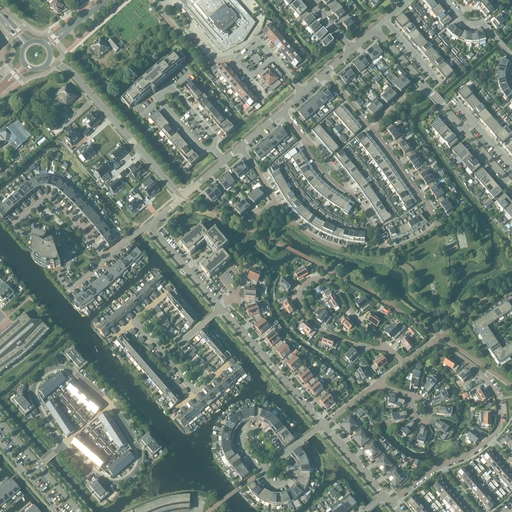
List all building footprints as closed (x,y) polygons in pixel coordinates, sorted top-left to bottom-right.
[(50,7),(50,8),(51,9),(52,9),(53,8),(58,14),(62,11),(60,9),(62,8),(62,7),(64,6),(58,0),(51,0),(53,2),(50,5),(51,6),(50,7)] [(180,0),(179,1),(184,6),(183,7),(193,19),(194,18),(204,29),(205,30),(204,31),(215,43),(223,52),(235,48),(244,45),(255,24),(246,14),(245,13),(236,3),(236,4),(234,2),(232,0),(180,0)] [(295,0),(289,6),(295,13),(303,6),(298,1),(298,2),(296,0),(295,0)] [(327,6),(329,8),(336,2),(334,0),(323,0),(322,2),(326,7),(327,6)] [(478,8),(482,13),(490,6),(486,1),(487,0),(482,0),(481,2),(483,4),(478,8)] [(330,11),(335,16),(342,9),(336,2),(329,8),(331,10),(330,11)] [(428,8),(431,12),(439,5),(436,2),(428,8)] [(431,12),(434,15),(442,9),(439,5),(431,12)] [(295,13),(301,20),(308,14),(306,12),(307,11),(303,6),(295,13)] [(490,6),(482,13),(486,17),(491,13),(493,15),(498,11),(496,9),(494,10),(490,6)] [(340,20),(342,23),(348,16),(342,9),(335,16),(339,21),(340,20)] [(434,15),(437,19),(445,13),(442,9),(434,15)] [(437,19),(440,23),(448,17),(445,13),(437,19)] [(301,20),(307,27),(315,20),(311,15),(310,16),(308,14),(301,20)] [(398,26),(406,19),(408,18),(404,14),(395,22),(398,26)] [(502,24),(504,22),(502,19),(504,18),(500,14),(495,18),(497,20),(492,24),(496,29),(498,30),(500,30),(504,27),(502,24)] [(348,16),(342,23),(343,25),(347,30),(357,22),(356,22),(355,24),(348,16)] [(448,17),(440,23),(443,27),(451,21),(448,17)] [(276,18),(273,21),(276,25),(275,26),(276,28),(281,23),(276,18)] [(398,26),(401,30),(409,23),(406,19),(398,26)] [(263,36),(264,38),(276,28),(275,26),(273,28),(271,25),(272,24),(272,23),(272,24),(271,23),(270,22),(269,22),(268,21),(267,21),(267,20),(265,28),(266,29),(263,31),(265,33),(263,36)] [(307,27),(314,34),(321,27),(317,23),(316,23),(314,21),(315,20),(307,27)] [(404,34),(412,26),(409,23),(401,30),(402,30),(404,33),(404,34)] [(446,31),(452,36),(458,29),(454,25),(446,31)] [(405,33),(408,37),(415,30),(412,26),(404,34),(405,33)] [(314,34),(320,41),(328,35),(323,30),(321,28),(321,27),(314,34)] [(269,37),(271,39),(278,33),(275,31),(277,29),(276,28),(264,38),(266,39),(269,37)] [(452,36),(458,40),(462,31),(458,29),(452,36)] [(411,40),(418,34),(415,30),(408,37),(411,40)] [(458,40),(465,43),(467,33),(462,31),(458,40)] [(477,33),(479,43),(480,46),(487,44),(486,41),(484,36),(486,35),(486,33),(484,32),(482,32),(477,33)] [(270,44),(272,46),(283,36),(282,34),(280,36),(278,33),(271,39),(272,41),(270,44)] [(411,40),(414,44),(422,37),(418,34),(411,40)] [(328,35),(320,41),(326,49),(324,50),(325,50),(334,42),(330,37),(329,38),(327,35),(328,35)] [(276,46),(278,48),(285,41),(282,39),(284,37),(283,36),(272,46),(273,47),(276,46)] [(414,44),(417,48),(425,41),(422,37),(414,44)] [(90,47),(99,58),(102,55),(103,56),(110,49),(101,38),(90,47)] [(108,43),(116,52),(121,48),(113,39),(108,43)] [(277,52),(279,54),(290,44),(289,43),(287,44),(285,41),(278,48),(279,49),(277,52)] [(417,48),(420,51),(428,45),(425,41),(417,48)] [(283,54),(285,56),(294,48),(290,44),(279,54),(280,55),(283,54)] [(420,51),(423,55),(431,48),(428,45),(420,51)] [(375,47),(371,50),(378,58),(383,54),(382,53),(385,51),(381,47),(378,49),(376,46),(375,47)] [(456,47),(451,51),(455,56),(459,53),(459,51),(456,47)] [(284,60),(282,62),(284,64),(286,62),(288,60),(297,52),(294,48),(285,56),(286,58),(284,60)] [(426,59),(434,52),(431,48),(423,55),(427,58),(426,59)] [(368,53),(367,54),(369,57),(367,59),(371,63),(374,66),(380,60),(378,58),(371,50),(368,53)] [(146,79),(122,100),(130,109),(151,91),(154,94),(156,93),(152,89),(153,89),(152,89),(153,88),(155,90),(157,87),(156,86),(162,80),(163,81),(185,61),(177,52),(153,73),(154,74),(148,80),(146,79)] [(286,62),(284,64),(285,65),(287,63),(290,62),(292,64),(299,58),(301,56),(297,52),(288,60),(286,62)] [(430,62),(437,55),(434,52),(426,59),(427,59),(430,62)] [(430,62),(433,66),(441,59),(437,55),(430,62)] [(436,69),(444,63),(446,61),(442,57),(441,59),(433,66),(436,69)] [(299,58),(292,64),(296,68),(298,70),(299,69),(300,71),(303,69),(301,67),(308,61),(307,61),(305,59),(302,61),(299,58)] [(361,59),(358,62),(364,69),(369,65),(369,66),(369,65),(371,63),(367,59),(365,60),(363,58),(361,59)] [(502,60),(499,67),(509,70),(511,65),(511,63),(510,61),(509,60),(505,58),(504,61),(502,60)] [(355,69),(353,70),(357,75),(359,73),(360,74),(360,73),(364,69),(358,62),(354,65),(355,65),(353,66),(355,69)] [(439,73),(447,66),(444,63),(436,69),(436,70),(439,73)] [(447,66),(439,73),(442,77),(450,70),(452,68),(454,66),(451,63),(449,65),(447,66)] [(218,76),(219,77),(230,67),(229,66),(226,67),(224,65),(222,67),(221,66),(211,68),(212,68),(212,69),(212,71),(213,72),(213,73),(214,74),(214,75),(217,72),(220,74),(218,76)] [(222,77),(224,80),(231,74),(230,72),(232,69),(230,67),(219,77),(220,78),(222,77)] [(266,67),(262,71),(270,79),(279,71),(275,67),(270,71),(267,67),(266,67)] [(499,67),(497,74),(508,75),(509,70),(499,67)] [(347,70),(344,73),(351,81),(355,77),(356,77),(355,77),(357,75),(353,70),(351,72),(349,70),(348,71),(347,70)] [(450,70),(442,77),(446,80),(450,77),(450,78),(453,75),(453,74),(450,70)] [(257,83),(261,87),(270,79),(262,71),(258,74),(258,75),(262,79),(257,83)] [(279,71),(270,79),(277,88),(282,84),(281,84),(278,80),(282,76),(279,71)] [(351,81),(344,73),(341,76),(341,77),(340,78),(340,79),(338,81),(344,87),(346,85),(346,86),(346,85),(351,81)] [(225,84),(226,85),(238,75),(236,74),(233,75),(231,74),(224,80),(227,82),(225,84)] [(229,85),(231,88),(238,82),(237,80),(239,77),(238,75),(226,85),(227,87),(229,85)] [(402,76),(397,80),(399,82),(406,90),(409,87),(409,86),(410,85),(408,83),(410,81),(406,76),(405,75),(403,77),(402,76)] [(270,79),(261,87),(264,91),(269,87),(273,91),(273,92),(277,88),(270,79)] [(395,86),(393,88),(397,93),(399,91),(401,93),(402,92),(403,93),(406,90),(397,80),(393,84),(394,86),(395,86)] [(498,81),(499,88),(509,85),(508,80),(498,81)] [(184,88),(188,93),(196,86),(192,82),(184,88)] [(231,88),(230,89),(232,92),(233,93),(242,86),(245,83),(243,82),(240,84),(238,82),(231,88)] [(242,86),(233,93),(234,95),(236,93),(239,96),(246,90),(244,88),(246,85),(247,84),(246,82),(245,83),(242,86)] [(74,100),(78,97),(67,85),(55,95),(66,109),(75,101),(74,100)] [(499,88),(502,94),(511,89),(509,85),(499,88)] [(188,93),(192,97),(200,90),(196,86),(188,93)] [(388,87),(384,91),(386,94),(392,102),(396,99),(395,98),(397,97),(394,95),(397,93),(391,87),(389,88),(388,87)] [(458,94),(461,98),(469,91),(465,88),(464,88),(464,87),(461,90),(462,91),(458,94)] [(239,96),(237,97),(239,100),(240,101),(249,94),(252,92),(254,90),(252,88),(250,90),(247,92),(246,90),(239,96)] [(321,94),(328,101),(329,103),(334,99),(333,98),(335,96),(334,95),(333,94),(329,89),(327,91),(326,90),(325,91),(324,91),(321,94)] [(511,89),(502,94),(507,100),(511,95),(511,90),(511,89)] [(192,97),(196,102),(204,95),(200,90),(192,97)] [(252,92),(240,101),(242,103),(243,101),(246,104),(253,98),(251,96),(253,93),(255,91),(254,90),(252,92)] [(461,98),(464,102),(472,95),(469,91),(461,98)] [(318,97),(317,98),(323,105),(328,101),(321,94),(317,97),(318,97)] [(381,98),(379,100),(383,105),(385,103),(387,105),(389,104),(389,105),(392,102),(386,94),(381,98)] [(472,95),(464,102),(467,105),(467,106),(475,99),(476,97),(473,94),(472,95)] [(196,102),(200,106),(207,99),(204,95),(196,102)] [(370,103),(372,106),(379,113),(382,110),(383,109),(381,106),(383,105),(379,100),(377,97),(370,103)] [(253,98),(246,104),(249,108),(246,110),(248,113),(258,105),(256,102),(253,98)] [(315,98),(312,101),(319,109),(323,105),(317,98),(316,99),(315,98)] [(200,106),(203,110),(211,103),(207,99),(200,106)] [(467,105),(471,109),(478,102),(475,99),(467,106),(467,105)] [(309,105),(308,106),(314,113),(319,109),(312,101),(308,104),(309,105)] [(473,112),(474,113),(481,106),(478,102),(471,109),(473,112)] [(203,110),(207,115),(215,108),(211,103),(203,110)] [(306,106),(303,109),(310,117),(314,113),(308,106),(307,107),(306,106)] [(368,110),(365,112),(371,118),(373,116),(374,117),(375,116),(379,113),(372,106),(367,110),(367,109),(368,110)] [(474,113),(477,116),(484,109),(481,106),(474,113)] [(340,107),(333,113),(354,136),(360,131),(340,107)] [(207,115),(211,119),(219,112),(215,108),(207,115)] [(310,117),(303,109),(299,112),(300,113),(299,114),(301,116),(299,118),(303,123),(305,121),(310,117)] [(477,116),(480,120),(488,113),(484,109),(477,116)] [(219,112),(211,119),(215,123),(223,116),(224,115),(220,111),(219,112)] [(149,119),(153,123),(161,117),(157,112),(149,119)] [(86,118),(90,123),(87,125),(91,130),(100,122),(100,121),(97,118),(97,117),(97,118),(96,116),(95,116),(93,113),(92,113),(86,118)] [(480,120),(483,123),(491,117),(488,113),(480,120)] [(56,126),(64,120),(60,115),(53,122),(56,126)] [(215,123),(218,127),(226,121),(223,116),(215,123)] [(153,123),(157,128),(165,121),(161,117),(153,123)] [(486,127),(494,120),(491,117),(483,123),(486,127)] [(430,126),(435,132),(443,125),(438,119),(430,126)] [(486,127),(489,131),(497,124),(494,120),(486,127),(486,128),(486,127)] [(0,139),(4,144),(7,142),(8,142),(15,151),(27,140),(26,140),(31,136),(18,121),(13,125),(13,124),(8,128),(6,126),(0,131),(0,139)] [(157,128),(161,132),(169,125),(165,121),(157,128)] [(218,127),(222,132),(230,125),(226,121),(218,127)] [(492,135),(500,128),(497,124),(489,131),(492,134),(492,135)] [(161,132),(165,136),(173,129),(169,125),(161,132)] [(230,125),(222,132),(226,136),(234,129),(230,125)] [(388,132),(391,136),(399,131),(395,127),(393,128),(391,125),(386,129),(387,129),(388,131),(388,132)] [(435,132),(440,138),(448,130),(443,125),(435,132)] [(312,132),(316,135),(322,130),(319,126),(312,132)] [(493,134),(496,138),(503,131),(500,128),(492,135),(493,134)] [(83,134),(86,137),(91,133),(88,129),(83,134)] [(165,136),(168,141),(176,134),(173,129),(165,136)] [(276,133),(283,141),(284,142),(289,138),(287,136),(289,134),(285,130),(283,131),(281,129),(280,130),(279,130),(276,133)] [(397,143),(402,140),(404,138),(403,137),(405,135),(401,129),(399,131),(391,136),(394,141),(395,141),(397,143)] [(502,146),(502,145),(510,139),(511,136),(506,129),(503,131),(496,138),(495,138),(502,146)] [(68,142),(72,147),(80,139),(78,137),(79,136),(76,132),(74,130),(65,138),(69,142),(68,142)] [(316,135),(319,139),(326,134),(322,130),(316,135)] [(440,138),(445,143),(453,136),(448,130),(440,138)] [(273,136),(272,137),(278,144),(283,141),(276,133),(273,136)] [(168,141),(172,145),(180,138),(176,134),(168,141)] [(319,139),(322,143),(329,137),(326,134),(319,139)] [(355,140),(358,144),(366,138),(363,134),(355,140)] [(453,136),(445,143),(450,149),(458,142),(453,136)] [(270,138),(267,140),(274,148),(278,144),(272,137),(271,138),(270,138)] [(322,143),(326,147),(332,141),(329,137),(322,143)] [(172,145),(176,149),(184,142),(180,138),(172,145)] [(360,144),(363,147),(370,142),(366,138),(358,144),(359,145),(360,144)] [(502,145),(505,149),(511,143),(511,141),(510,139),(502,145)] [(264,144),(263,145),(269,152),(274,148),(267,140),(264,143),(264,144)] [(398,146),(401,151),(409,145),(406,141),(403,142),(402,140),(397,143),(399,146),(398,146)] [(326,147),(329,151),(336,145),(332,141),(326,147)] [(176,149),(180,154),(188,147),(184,142),(176,149)] [(363,147),(366,151),(373,146),(370,142),(363,147)] [(409,145),(401,151),(405,155),(407,157),(413,153),(412,150),(415,148),(412,143),(409,145)] [(452,151),(457,157),(466,150),(460,144),(452,151)] [(261,145),(258,148),(265,156),(269,152),(263,145),(262,146),(261,145)] [(336,145),(329,151),(333,155),(339,149),(336,145)] [(128,153),(122,146),(112,155),(117,162),(128,153)] [(366,151),(369,155),(376,150),(373,146),(366,151)] [(80,155),(85,162),(95,153),(89,147),(86,150),(84,147),(78,152),(81,154),(80,155)] [(180,154),(183,158),(191,151),(188,147),(180,154)] [(265,156),(258,148),(255,151),(255,152),(254,153),(256,155),(254,157),(258,162),(260,160),(260,161),(260,160),(265,156)] [(288,155),(291,159),(300,154),(297,149),(288,155)] [(369,155),(372,160),(379,154),(376,150),(369,155)] [(457,157),(462,163),(470,156),(466,150),(457,157)] [(183,158),(187,162),(195,155),(191,151),(183,158)] [(335,157),(338,162),(346,155),(343,151),(335,157)] [(412,154),(407,157),(409,160),(408,160),(411,165),(419,160),(421,158),(419,156),(418,153),(416,155),(414,152),(414,153),(413,153),(412,154)] [(292,159),(295,163),(302,158),(300,154),(291,159),(291,160),(292,159)] [(372,160),(375,164),(382,158),(379,154),(372,160)] [(195,155),(187,162),(191,167),(199,160),(195,155)] [(338,162),(341,165),(348,160),(345,156),(346,155),(338,162)] [(462,163),(467,169),(475,161),(470,156),(462,163)] [(295,163),(297,167),(305,163),(302,158),(295,163)] [(375,164),(378,168),(386,162),(382,158),(375,164)] [(419,160),(411,165),(415,169),(417,172),(427,165),(425,163),(425,162),(424,162),(421,158),(419,160)] [(341,165),(345,169),(351,164),(348,160),(341,165)] [(110,164),(116,171),(122,166),(120,163),(117,165),(113,161),(110,164)] [(475,161),(467,169),(472,174),(477,170),(481,167),(475,161)] [(378,168),(382,172),(389,167),(386,162),(378,168)] [(240,164),(237,167),(244,175),(248,171),(248,170),(250,169),(246,164),(244,166),(242,163),(240,164)] [(297,167),(300,172),(307,167),(305,163),(297,167)] [(107,174),(110,171),(104,164),(95,172),(101,179),(104,182),(110,177),(107,174)] [(345,169),(348,173),(355,168),(351,164),(345,169)] [(132,173),(131,174),(136,179),(144,172),(139,166),(137,169),(133,165),(128,169),(132,173)] [(269,171),(271,176),(280,171),(277,166),(269,171)] [(234,174),(232,176),(236,180),(239,179),(244,175),(237,167),(233,170),(234,170),(232,171),(234,174)] [(300,172),(303,176),(310,171),(307,167),(300,172)] [(382,172),(384,176),(392,171),(389,167),(382,172)] [(420,177),(423,182),(433,175),(428,167),(418,174),(419,174),(420,177)] [(348,173),(351,178),(358,172),(355,168),(348,173)] [(479,172),(474,177),(476,179),(474,181),(477,184),(479,183),(488,175),(482,169),(479,172)] [(271,176),(274,180),(281,176),(279,172),(280,171),(271,176)] [(303,176),(306,181),(313,176),(310,171),(303,176)] [(384,176),(387,180),(395,175),(392,171),(384,176)] [(351,178),(354,182),(361,176),(358,172),(351,178)] [(38,189),(42,187),(41,178),(40,175),(36,176),(37,179),(34,180),(38,189)] [(54,175),(51,188),(55,189),(62,178),(54,175)] [(227,176),(223,179),(230,187),(235,183),(234,182),(236,180),(232,176),(230,178),(228,175),(227,176)] [(387,180),(390,185),(397,180),(395,175),(387,180)] [(427,186),(429,188),(436,183),(435,182),(437,180),(433,175),(423,182),(426,186),(427,186)] [(479,183),(484,188),(493,181),(488,175),(479,183)] [(274,180),(276,185),(284,180),(281,176),(274,180)] [(306,181),(310,185),(316,180),(313,176),(306,181)] [(354,182),(357,186),(364,180),(361,176),(354,182)] [(62,178),(55,189),(59,192),(68,182),(62,178)] [(161,190),(150,178),(143,185),(145,188),(147,186),(149,189),(145,192),(151,199),(161,190)] [(123,185),(117,179),(112,184),(110,181),(105,185),(108,189),(110,188),(114,193),(123,185)] [(221,186),(219,188),(223,192),(225,190),(225,191),(226,191),(225,191),(230,187),(223,179),(220,182),(219,183),(221,186)] [(34,191),(38,189),(34,180),(28,183),(34,191)] [(276,185),(279,189),(286,185),(284,180),(276,185)] [(310,185),(314,189),(320,183),(316,180),(310,185)] [(357,186),(360,190),(368,185),(364,180),(357,186)] [(390,185),(393,189),(400,184),(397,180),(390,185)] [(34,191),(28,183),(26,181),(22,184),(30,194),(34,191)] [(484,188),(489,194),(497,187),(493,181),(484,188)] [(63,195),(72,186),(68,182),(59,192),(63,195)] [(314,189),(318,193),(324,187),(320,183),(314,189)] [(433,196),(441,190),(443,189),(439,183),(436,184),(436,183),(429,188),(430,191),(433,196)] [(26,198),(30,194),(22,184),(18,188),(20,190),(26,198)] [(393,189),(396,193),(403,188),(400,184),(393,189)] [(279,189),(281,194),(289,189),(286,185),(279,189)] [(360,190),(363,194),(371,189),(368,185),(360,190)] [(63,195),(67,199),(74,192),(76,190),(72,186),(70,188),(63,195)] [(257,189),(253,193),(260,201),(263,198),(264,197),(262,194),(264,192),(265,192),(262,186),(260,188),(258,189),(257,189)] [(213,188),(210,191),(216,198),(221,195),(221,194),(223,192),(219,188),(217,189),(215,187),(213,188)] [(318,193),(322,197),(328,190),(324,187),(318,193)] [(497,187),(489,194),(494,200),(503,193),(497,187)] [(396,193),(399,197),(406,192),(403,188),(396,193)] [(281,194),(284,198),(292,193),(289,189),(281,194)] [(363,194),(366,198),(374,193),(371,189),(363,194)] [(22,201),(26,198),(20,190),(16,194),(22,201)] [(74,192),(67,199),(69,201),(68,201),(69,202),(70,203),(71,203),(80,193),(76,190),(74,192)] [(132,214),(136,211),(135,210),(141,205),(139,203),(142,200),(133,190),(129,193),(135,199),(126,207),(132,214)] [(322,197),(326,200),(331,193),(328,190),(322,197)] [(437,200),(439,202),(444,199),(442,197),(444,195),(441,190),(433,196),(436,200),(437,200)] [(216,198),(210,191),(206,194),(205,195),(207,198),(205,200),(209,204),(211,202),(213,204),(218,200),(216,198)] [(399,197),(402,201),(409,197),(406,192),(399,197)] [(74,206),(82,199),(84,197),(80,193),(71,203),(70,203),(71,204),(70,205),(72,206),(73,205),(74,206)] [(248,198),(246,200),(250,204),(252,202),(254,205),(256,204),(260,201),(253,193),(248,197),(248,198)] [(284,198),(288,203),(295,198),(292,193),(284,198)] [(326,200),(331,204),(336,196),(331,193),(326,200)] [(366,198),(369,202),(376,197),(374,193),(366,198)] [(16,194),(12,197),(18,205),(20,203),(21,203),(22,203),(23,202),(22,201),(16,194)] [(498,206),(501,209),(510,201),(505,195),(496,202),(499,205),(498,206)] [(331,204),(335,206),(340,199),(336,196),(331,204)] [(14,208),(18,205),(12,197),(8,201),(14,208)] [(82,199),(74,206),(78,210),(85,203),(87,201),(84,197),(82,199)] [(369,202),(372,207),(380,202),(376,197),(369,202)] [(403,206),(403,207),(412,201),(409,197),(402,201),(404,205),(403,206)] [(444,199),(439,202),(440,205),(443,210),(453,203),(448,197),(444,200),(444,199)] [(288,203),(291,207),(298,202),(295,198),(288,203)] [(335,206),(340,209),(344,202),(340,199),(335,206)] [(244,201),(239,205),(246,213),(249,210),(250,208),(248,206),(250,204),(246,200),(244,201),(243,201),(244,201)] [(298,202),(291,207),(295,212),(301,206),(303,204),(300,200),(298,202)] [(10,212),(14,208),(8,201),(4,204),(10,212)] [(78,210),(82,214),(89,207),(91,205),(87,201),(85,203),(78,210)] [(412,201),(403,207),(406,211),(415,205),(412,201)] [(504,211),(506,213),(511,208),(511,203),(510,201),(501,209),(503,211),(504,211)] [(343,213),(349,204),(344,202),(340,209),(344,212),(343,213)] [(372,207),(375,211),(382,206),(380,202),(372,207)] [(453,203),(443,210),(446,215),(447,214),(449,217),(448,217),(449,217),(454,213),(452,211),(454,209),(456,208),(453,203)] [(0,208),(7,215),(10,212),(4,204),(0,207),(0,208)] [(349,204),(343,213),(348,216),(353,207),(349,204)] [(235,210),(233,211),(237,216),(239,214),(241,217),(242,216),(243,216),(246,213),(239,205),(234,209),(235,210)] [(295,212),(299,216),(305,209),(301,206),(295,212)] [(375,211),(378,215),(385,210),(382,206),(375,211)] [(82,214),(85,218),(93,211),(89,207),(82,214)] [(299,216),(303,219),(309,213),(306,210),(305,209),(299,216)] [(378,215),(380,220),(389,214),(388,215),(385,210),(378,215)] [(85,218),(89,222),(96,215),(93,211),(85,218)] [(303,219),(307,223),(313,216),(309,213),(303,219)] [(389,214),(380,220),(383,224),(392,219),(389,214)] [(89,222),(92,226),(100,219),(96,215),(89,222)] [(420,215),(416,218),(422,226),(426,223),(420,215)] [(307,223),(312,226),(317,219),(313,216),(307,223)] [(92,226),(96,230),(106,221),(103,218),(102,217),(100,219),(92,226)] [(416,219),(412,222),(417,229),(422,226),(416,218),(416,219)] [(312,226),(316,229),(321,222),(317,219),(312,226)] [(96,230),(99,234),(107,228),(109,226),(106,221),(103,223),(96,230)] [(316,229),(321,232),(325,224),(321,222),(316,229)] [(325,224),(321,232),(326,234),(330,226),(331,225),(331,224),(326,222),(325,224)] [(412,222),(408,224),(412,232),(417,229),(412,222)] [(408,224),(403,226),(407,234),(412,232),(408,224)] [(330,226),(326,234),(332,237),(335,228),(335,227),(331,225),(330,226)] [(403,226),(399,228),(402,236),(407,234),(403,226)] [(201,269),(210,278),(230,261),(222,251),(228,246),(220,236),(215,231),(209,236),(201,227),(197,229),(181,244),(180,244),(188,254),(203,241),(208,246),(207,247),(211,252),(212,251),(216,256),(201,269)] [(99,234),(102,238),(110,232),(107,228),(99,234)] [(394,228),(393,229),(397,238),(402,236),(399,228),(394,230),(394,228)] [(397,238),(393,229),(388,230),(391,240),(397,238)] [(102,238),(105,242),(113,236),(110,232),(102,238)] [(113,236),(105,242),(109,247),(109,246),(117,241),(113,236)] [(32,255),(40,265),(53,265),(55,270),(61,268),(53,244),(48,246),(48,248),(48,249),(33,241),(33,242),(32,255)] [(134,248),(130,252),(138,259),(141,254),(134,248)] [(130,252),(127,256),(134,262),(136,264),(139,260),(138,259),(130,252)] [(127,256),(123,259),(130,266),(134,262),(127,256)] [(123,259),(119,263),(126,270),(130,266),(123,259)] [(116,267),(122,274),(124,276),(128,272),(126,270),(119,263),(116,267)] [(295,274),(298,280),(305,277),(304,276),(310,273),(311,274),(315,271),(311,265),(304,269),(303,268),(300,270),(301,271),(295,274)] [(116,267),(112,270),(118,278),(122,274),(116,267)] [(250,271),(249,274),(262,280),(265,272),(257,268),(256,271),(252,269),(251,272),(250,271)] [(112,270),(108,274),(116,283),(120,279),(118,278),(112,270)] [(104,277),(110,285),(112,286),(116,283),(108,274),(104,277)] [(252,281),(251,285),(256,286),(257,283),(258,282),(260,283),(262,280),(249,274),(248,276),(249,277),(248,279),(252,281)] [(159,275),(154,278),(162,287),(167,284),(159,275)] [(104,277),(100,281),(106,288),(110,285),(104,277)] [(287,277),(280,284),(282,286),(281,287),(284,290),(285,288),(288,291),(291,288),(290,287),(293,283),(294,283),(287,277)] [(154,278),(150,282),(156,289),(160,286),(162,288),(162,287),(154,278)] [(100,281),(96,284),(102,292),(106,288),(100,281)] [(150,282),(146,286),(152,293),(151,293),(154,296),(155,294),(153,292),(156,289),(150,282)] [(96,284),(92,287),(98,295),(102,292),(96,284)] [(244,291),(244,293),(258,294),(258,290),(256,290),(256,289),(256,286),(251,285),(250,289),(245,288),(245,291),(244,291)] [(146,286),(142,289),(148,296),(151,293),(152,293),(146,286)] [(92,287),(87,290),(93,298),(98,295),(92,287)] [(8,289),(0,296),(0,298),(0,299),(0,298),(0,300),(1,302),(5,299),(6,300),(7,300),(9,302),(17,295),(16,294),(13,296),(8,289)] [(142,289),(138,293),(144,300),(143,300),(145,303),(147,301),(145,299),(148,296),(142,289)] [(329,289),(323,293),(330,303),(328,304),(331,308),(332,307),(334,309),(336,312),(339,309),(337,306),(339,305),(335,299),(331,294),(332,293),(329,289)] [(87,290),(83,293),(89,302),(91,304),(95,300),(93,298),(87,290)] [(166,298),(170,302),(177,296),(173,291),(166,298)] [(83,293),(79,297),(86,307),(91,304),(89,302),(83,293)] [(138,293),(134,296),(140,303),(143,300),(144,300),(138,293)] [(249,299),(250,303),(255,302),(255,299),(255,298),(258,298),(258,294),(244,293),(244,296),(245,296),(245,299),(249,299)] [(134,296),(130,300),(136,307),(135,308),(137,310),(139,308),(137,306),(140,303),(134,296)] [(170,302),(174,306),(181,300),(177,296),(170,302)] [(79,297),(74,300),(75,300),(77,304),(76,305),(75,306),(77,308),(78,309),(80,308),(81,310),(86,307),(85,305),(79,297)] [(288,299),(288,298),(278,304),(280,308),(284,306),(286,309),(284,310),(286,313),(288,312),(289,315),(295,311),(291,305),(287,299),(288,299)] [(375,304),(368,299),(366,301),(364,298),(362,300),(360,298),(357,301),(359,302),(356,305),(358,308),(359,307),(363,311),(363,312),(370,306),(371,307),(375,304)] [(130,300),(126,303),(132,310),(135,308),(136,307),(130,300)] [(174,306),(177,310),(184,304),(181,300),(174,306)] [(246,311),(247,314),(260,309),(258,304),(256,305),(255,302),(250,303),(250,307),(246,308),(247,311),(246,311)] [(511,309),(507,302),(502,305),(508,314),(511,310),(511,309)] [(126,303),(122,307),(128,314),(127,315),(129,317),(131,316),(129,313),(132,310),(126,303)] [(177,310),(181,314),(188,308),(184,304),(177,310)] [(502,305),(497,308),(503,317),(508,314),(502,305)] [(122,307),(118,310),(124,317),(127,315),(128,314),(122,307)] [(181,314),(184,318),(191,312),(188,308),(181,314)] [(382,310),(381,311),(385,314),(389,317),(391,313),(384,308),(382,310)] [(497,308),(493,311),(498,320),(503,317),(497,308)] [(254,317),(256,320),(261,317),(260,316),(262,315),(260,309),(247,314),(248,316),(249,316),(250,318),(254,317)] [(118,310),(114,314),(120,321),(119,322),(121,324),(123,323),(121,320),(124,317),(118,310)] [(317,320),(321,323),(322,322),(326,325),(332,318),(323,312),(323,311),(322,311),(321,311),(320,311),(319,311),(318,311),(318,312),(316,315),(318,316),(316,319),(317,320)] [(493,311),(488,315),(494,323),(498,320),(493,311)] [(186,324),(195,316),(191,312),(184,318),(188,322),(186,324)] [(369,313),(365,319),(365,318),(371,322),(371,323),(370,325),(373,327),(374,325),(377,327),(381,321),(378,320),(379,318),(376,316),(375,318),(369,313)] [(114,314),(110,318),(116,325),(119,322),(120,321),(114,314)] [(0,351),(32,324),(24,315),(6,330),(8,333),(6,335),(3,333),(0,335),(0,351)] [(343,316),(344,316),(344,315),(339,320),(344,326),(343,327),(346,330),(347,329),(349,331),(354,326),(349,321),(348,321),(343,316)] [(488,315),(483,318),(489,326),(494,323),(488,315)] [(195,316),(186,324),(190,328),(199,320),(195,316)] [(255,329),(257,331),(266,324),(262,320),(261,317),(256,320),(258,324),(255,327),(256,329),(255,329)] [(110,318),(106,321),(112,328),(111,329),(113,331),(115,330),(113,327),(116,325),(110,318)] [(483,318),(473,325),(487,327),(489,326),(483,318)] [(106,321),(101,325),(109,334),(110,334),(108,331),(111,329),(112,328),(106,321)] [(0,373),(25,355),(48,331),(40,322),(39,323),(40,323),(17,346),(0,358),(0,373)] [(266,324),(257,331),(259,333),(260,333),(261,335),(265,332),(267,334),(271,330),(273,328),(268,322),(266,324)] [(303,322),(300,325),(302,327),(301,328),(303,330),(302,331),(304,334),(306,333),(312,338),(316,333),(316,332),(315,333),(310,328),(311,328),(305,323),(303,322)] [(388,327),(384,331),(386,334),(389,337),(390,336),(394,340),(406,328),(402,323),(396,329),(394,327),(390,330),(388,327)] [(109,334),(101,325),(97,328),(105,337),(109,334)] [(473,325),(480,335),(488,329),(487,327),(473,325)] [(197,336),(200,340),(209,333),(206,328),(197,336)] [(268,344),(277,336),(279,334),(275,329),(273,328),(271,330),(267,334),(269,336),(265,339),(267,341),(266,342),(268,344)] [(480,335),(483,339),(491,334),(488,329),(480,335)] [(203,339),(206,343),(213,337),(209,333),(200,340),(201,341),(203,339)] [(483,339),(486,344),(495,339),(491,334),(483,339)] [(116,341),(120,346),(127,340),(123,335),(116,341)] [(275,344),(277,347),(282,343),(280,340),(277,336),(268,344),(270,346),(271,345),(272,347),(275,344)] [(405,336),(399,340),(399,341),(400,340),(404,346),(408,352),(413,348),(409,342),(411,341),(409,338),(407,339),(406,338),(405,336)] [(206,343),(209,347),(216,341),(213,337),(206,343)] [(331,340),(324,338),(322,344),(325,345),(324,347),(327,348),(328,347),(336,349),(338,343),(337,344),(331,341),(331,340)] [(486,344),(489,349),(498,344),(495,339),(486,344)] [(120,346),(124,350),(131,344),(127,340),(120,346)] [(209,347),(213,351),(220,345),(216,341),(209,347)] [(277,354),(279,356),(290,347),(284,341),(282,343),(277,347),(279,349),(276,352),(278,353),(277,354)] [(124,350),(127,354),(135,347),(134,348),(131,344),(124,350)] [(489,349),(492,354),(501,348),(498,344),(489,349)] [(213,351),(217,355),(224,349),(220,345),(213,351)] [(88,365),(82,357),(80,358),(78,356),(79,355),(73,347),(63,355),(70,363),(71,362),(74,364),(72,365),(79,373),(88,365)] [(127,354),(131,358),(139,351),(135,347),(127,354)] [(286,357),(288,359),(293,355),(292,354),(291,353),(293,351),(290,347),(279,356),(281,358),(282,358),(283,359),(286,357)] [(492,354),(499,364),(502,350),(501,348),(492,354)] [(217,355),(220,359),(227,353),(224,349),(217,355)] [(502,350),(499,364),(509,357),(504,349),(502,350)] [(345,358),(353,365),(359,358),(355,354),(356,353),(353,350),(350,353),(349,352),(346,354),(347,356),(345,358)] [(131,358),(134,362),(142,355),(139,351),(131,358)] [(227,353),(220,359),(224,363),(231,357),(232,356),(228,352),(227,353)] [(134,362),(138,366),(147,358),(146,358),(146,359),(142,355),(134,362)] [(288,366),(290,369),(300,360),(298,357),(296,358),(295,357),(293,355),(288,359),(290,361),(287,364),(289,366),(288,366)] [(138,366),(141,370),(150,363),(147,358),(138,366)] [(377,362),(376,360),(373,363),(374,364),(371,367),(375,372),(376,372),(375,371),(381,367),(381,368),(387,363),(383,358),(377,362)] [(445,367),(448,369),(449,368),(456,372),(460,366),(459,366),(459,367),(453,363),(453,362),(447,358),(444,364),(446,365),(445,367)] [(297,369),(299,372),(304,368),(302,365),(301,364),(303,363),(300,360),(290,369),(292,371),(292,370),(294,372),(297,369)] [(141,370),(145,374),(154,367),(150,363),(141,370)] [(233,369),(241,378),(246,374),(238,365),(233,369)] [(145,374),(149,378),(157,371),(154,367),(145,374)] [(366,367),(357,372),(360,378),(359,379),(357,379),(359,383),(361,382),(362,381),(366,379),(365,378),(370,375),(371,375),(366,367)] [(299,379),(301,381),(311,372),(308,369),(307,371),(306,370),(304,368),(299,372),(301,374),(298,376),(299,378),(299,379)] [(231,374),(237,381),(241,378),(233,369),(235,371),(231,374)] [(457,375),(464,383),(469,379),(470,380),(473,378),(471,376),(469,373),(468,374),(464,370),(464,369),(457,375)] [(149,378),(152,382),(161,375),(157,371),(149,378)] [(308,382),(310,384),(314,380),(312,378),(313,378),(312,377),(314,375),(311,372),(301,381),(302,383),(303,383),(305,384),(308,382)] [(59,373),(55,376),(62,384),(69,378),(65,374),(62,376),(59,373)] [(413,373),(411,385),(414,385),(414,389),(418,389),(419,382),(420,383),(421,375),(413,373)] [(227,378),(233,385),(237,381),(231,374),(228,377),(227,378)] [(152,382),(156,386),(164,380),(160,376),(161,375),(152,382)] [(223,381),(229,388),(233,385),(227,378),(228,377),(226,375),(224,376),(226,379),(223,381)] [(55,376),(51,380),(58,388),(62,384),(55,376)] [(310,391),(311,393),(322,384),(316,378),(314,380),(310,384),(312,386),(309,389),(310,391)] [(431,379),(424,388),(426,390),(424,393),(427,395),(431,390),(432,390),(432,391),(434,389),(436,390),(442,384),(441,383),(439,382),(437,384),(431,379)] [(51,380),(47,384),(53,391),(58,388),(51,380)] [(156,386),(159,391),(167,384),(164,380),(156,386)] [(219,385),(225,392),(229,388),(223,381),(220,384),(219,385)] [(66,389),(71,393),(77,385),(73,382),(70,385),(66,389)] [(215,389),(221,396),(225,392),(219,385),(220,384),(218,382),(216,383),(218,386),(215,389)] [(47,384),(43,387),(49,395),(53,391),(47,384)] [(159,391),(163,395),(171,388),(167,384),(159,391)] [(319,394),(321,396),(325,392),(324,391),(323,390),(323,389),(324,387),(322,384),(311,393),(313,396),(314,395),(316,397),(319,394)] [(71,393),(75,396),(81,389),(77,385),(71,393)] [(477,398),(479,401),(481,400),(482,402),(488,399),(484,392),(484,393),(480,387),(481,386),(469,393),(471,397),(475,395),(477,398)] [(49,395),(43,387),(38,391),(42,395),(39,397),(42,401),(45,398),(49,395)] [(163,395),(166,399),(173,393),(170,389),(171,388),(163,395)] [(75,396),(79,400),(85,393),(81,389),(75,396)] [(207,396),(213,403),(217,399),(211,392),(212,391),(209,389),(208,391),(210,393),(207,396)] [(211,392),(217,399),(221,396),(215,389),(212,391),(211,392)] [(320,404),(322,406),(332,397),(327,391),(325,392),(321,396),(323,399),(320,401),(321,403),(320,404)] [(436,399),(433,400),(434,404),(440,401),(441,402),(441,403),(448,399),(445,392),(434,396),(436,399)] [(34,409),(28,402),(27,403),(25,401),(27,400),(21,393),(11,401),(17,408),(19,407),(21,409),(19,410),(25,417),(34,409)] [(79,400),(83,404),(90,396),(85,393),(79,400)] [(166,399),(170,403),(177,397),(173,393),(166,399)] [(83,404),(87,407),(94,400),(90,396),(83,404)] [(198,403),(205,410),(209,406),(202,399),(203,399),(201,396),(199,398),(202,400),(198,403)] [(202,399),(209,406),(213,403),(207,396),(203,399),(202,399)] [(393,397),(391,396),(389,404),(400,407),(401,405),(404,405),(405,402),(398,400),(399,399),(393,397)] [(177,397),(170,403),(174,407),(181,401),(177,397)] [(333,397),(332,397),(322,406),(324,408),(325,407),(326,409),(330,407),(332,409),(336,405),(334,403),(334,402),(333,401),(335,400),(333,397)] [(45,406),(48,410),(57,405),(54,400),(49,403),(46,406),(45,406)] [(87,407),(91,411),(98,403),(94,400),(87,407)] [(98,403),(91,411),(94,414),(95,414),(95,415),(101,408),(103,407),(102,406),(101,406),(98,403)] [(190,410),(196,417),(200,413),(194,406),(195,406),(193,403),(191,405),(193,407),(190,410)] [(194,406),(200,413),(205,410),(198,403),(195,406),(194,406)] [(48,410),(51,415),(60,409),(57,405),(48,410)] [(452,410),(440,408),(440,411),(437,411),(436,415),(443,416),(443,417),(451,418),(452,410)] [(51,415),(54,419),(63,414),(60,409),(51,415)] [(181,415),(180,415),(188,424),(192,421),(186,414),(187,413),(185,410),(183,412),(185,414),(182,417),(181,415)] [(186,414),(192,421),(196,417),(190,410),(187,413),(186,414)] [(243,411),(241,412),(245,423),(250,421),(248,410),(243,411)] [(267,412),(262,411),(259,421),(264,423),(269,413),(267,412),(267,411),(267,412)] [(106,413),(98,418),(101,423),(110,417),(108,414),(108,413),(107,412),(106,413)] [(238,413),(234,416),(241,425),(245,423),(241,412),(238,413)] [(399,413),(391,415),(393,423),(405,420),(404,417),(407,416),(406,412),(400,414),(399,413)] [(484,423),(484,426),(491,426),(491,419),(490,419),(490,412),(491,412),(481,412),(480,423),(484,423)] [(271,414),(269,413),(264,423),(268,426),(275,417),(272,414),(271,414)] [(54,419),(57,424),(66,418),(63,414),(54,419)] [(188,424),(180,415),(176,419),(184,428),(188,424)] [(346,422),(342,425),(346,430),(355,422),(349,415),(344,420),(346,422)] [(230,419),(229,421),(238,429),(241,425),(234,416),(231,419),(230,419)] [(101,423),(104,427),(113,422),(110,417),(101,423)] [(279,420),(275,417),(268,426),(271,430),(280,423),(279,420)] [(57,424),(60,429),(69,423),(66,418),(57,424)] [(227,423),(225,427),(235,432),(238,429),(229,421),(227,423)] [(104,427),(107,432),(116,426),(113,422),(104,427)] [(354,431),(355,433),(361,428),(355,422),(346,430),(349,434),(354,431)] [(400,431),(406,437),(414,429),(412,427),(414,425),(412,422),(407,426),(406,426),(406,425),(400,431)] [(438,424),(435,422),(432,426),(438,430),(437,430),(437,431),(444,435),(448,429),(439,422),(438,424)] [(60,429),(63,433),(72,428),(69,423),(60,429)] [(282,425),(280,423),(271,430),(274,434),(284,427),(282,425),(282,424),(282,425)] [(107,432),(110,437),(119,431),(116,426),(107,432)] [(223,432),(222,434),(234,437),(235,432),(225,427),(223,431),(222,432),(223,432)] [(285,429),(284,427),(274,434),(278,439),(287,432),(286,430),(286,429),(285,429)] [(67,437),(75,432),(73,430),(72,428),(63,433),(66,437),(65,437),(66,438),(66,439),(67,437)] [(357,443),(365,436),(367,434),(363,430),(363,431),(361,428),(355,433),(357,435),(353,439),(357,443)] [(425,429),(421,428),(419,434),(418,434),(416,442),(424,444),(427,433),(424,432),(425,429)] [(472,441),(475,444),(478,440),(477,439),(480,435),(481,435),(473,429),(467,437),(469,439),(468,440),(471,443),(472,441)] [(110,437),(113,441),(122,436),(119,431),(110,437)] [(289,434),(287,432),(278,439),(281,443),(291,436),(289,434),(289,433),(289,434)] [(505,439),(503,441),(507,445),(511,440),(511,433),(508,436),(505,438),(505,439)] [(154,440),(148,434),(139,442),(145,449),(146,447),(148,449),(146,451),(152,457),(162,449),(156,442),(154,444),(153,442),(154,440)] [(72,445),(72,444),(75,447),(82,440),(78,436),(72,443),(71,444),(72,445)] [(113,441),(116,446),(125,440),(122,436),(113,441)] [(294,441),(291,436),(281,443),(285,448),(294,441)] [(365,444),(367,446),(372,441),(370,439),(368,440),(365,436),(357,443),(361,447),(365,444)] [(75,447),(80,451),(86,443),(82,440),(75,447)] [(124,447),(127,445),(128,445),(125,440),(116,446),(119,450),(120,450),(124,447)] [(365,452),(369,456),(376,449),(373,445),(374,444),(372,441),(367,446),(369,448),(365,452)] [(80,451),(84,454),(90,447),(86,443),(80,451)] [(222,452),(224,456),(234,451),(233,446),(222,449),(222,451),(222,452)] [(84,454),(88,458),(94,450),(90,447),(84,454)] [(300,448),(290,455),(294,460),(303,453),(305,452),(301,447),(300,448)] [(376,457),(378,459),(384,454),(382,452),(380,454),(376,449),(369,456),(372,460),(376,457)] [(88,458),(92,462),(99,454),(94,450),(88,458)] [(128,452),(124,456),(131,463),(135,460),(132,456),(134,454),(131,450),(128,452)] [(226,460),(228,462),(237,455),(234,451),(224,456),(226,460)] [(483,458),(487,463),(494,457),(490,452),(488,454),(487,453),(484,456),(485,457),(483,458)] [(294,460),(297,464),(307,459),(305,455),(303,453),(294,460)] [(92,462),(96,465),(103,457),(99,454),(92,462)] [(380,469),(388,462),(390,461),(386,456),(386,457),(384,454),(378,459),(380,461),(376,465),(380,469)] [(230,465),(231,467),(241,460),(237,455),(228,462),(229,464),(229,465),(230,465)] [(124,456),(120,459),(127,467),(131,463),(124,456)] [(100,468),(103,466),(107,461),(103,457),(96,465),(100,469),(100,468)] [(487,463),(490,467),(497,461),(494,457),(487,463)] [(120,459),(116,463),(122,470),(127,467),(120,459)] [(297,464),(298,469),(309,466),(309,464),(309,463),(309,464),(307,459),(297,464)] [(231,467),(228,469),(232,474),(235,471),(244,464),(241,460),(231,467)] [(388,462),(380,469),(384,473),(388,470),(390,472),(395,468),(393,465),(390,461),(388,462)] [(492,473),(494,471),(501,465),(497,461),(490,467),(488,469),(492,473)] [(116,463),(112,466),(118,474),(122,470),(116,463)] [(237,474),(238,476),(248,469),(244,464),(235,471),(236,473),(236,474),(237,474)] [(494,471),(497,475),(504,469),(501,465),(494,471)] [(118,474),(112,466),(107,470),(105,472),(109,476),(111,474),(114,478),(118,474)] [(388,478),(391,482),(401,474),(395,468),(390,472),(392,474),(388,478)] [(457,474),(461,478),(468,472),(464,468),(462,469),(461,469),(458,472),(459,472),(457,474)] [(248,469),(238,476),(240,478),(240,479),(240,478),(242,481),(246,478),(249,475),(251,474),(248,469)] [(497,475),(501,479),(508,473),(504,469),(497,475)] [(461,478),(464,482),(471,476),(468,472),(461,478)] [(501,479),(504,483),(511,477),(508,473),(501,479)] [(399,476),(391,482),(395,487),(399,483),(401,485),(406,481),(409,479),(406,476),(404,478),(401,474),(399,476)] [(464,482),(468,486),(475,480),(471,476),(464,482)] [(503,485),(506,489),(511,483),(511,477),(504,483),(503,485)] [(298,478),(297,483),(306,488),(308,484),(309,484),(309,483),(308,483),(309,481),(298,478)] [(94,493),(96,495),(94,496),(100,503),(109,495),(104,488),(102,489),(100,487),(102,486),(96,479),(86,487),(92,494),(94,493)] [(471,490),(478,484),(480,483),(476,479),(475,480),(468,486),(471,490)] [(247,488),(251,493),(260,486),(257,481),(247,488)] [(433,487),(437,492),(444,486),(440,481),(438,483),(438,482),(435,485),(435,486),(433,487)] [(13,482),(8,486),(15,495),(20,490),(13,482)] [(297,483),(293,486),(302,494),(304,492),(306,488),(297,483)] [(471,490),(475,494),(482,488),(478,484),(471,490)] [(8,486),(3,490),(10,499),(15,495),(8,486)] [(253,495),(256,498),(263,489),(260,486),(251,493),(253,495),(252,495),(253,495)] [(293,486),(290,490),(297,499),(301,496),(302,494),(293,486)] [(437,492),(440,496),(448,490),(444,486),(437,492)] [(475,494),(479,499),(486,492),(482,488),(475,494)] [(260,501),(262,502),(268,492),(263,489),(256,498),(260,501)] [(3,490),(0,492),(0,496),(5,503),(10,499),(3,490)] [(290,490),(286,492),(291,503),(293,502),(297,499),(290,490)] [(440,496),(444,500),(451,494),(448,490),(440,496)] [(265,503),(269,504),(272,494),(268,492),(262,502),(264,503),(265,504),(265,503)] [(286,492),(281,494),(284,505),(288,504),(289,504),(288,504),(291,503),(286,492)] [(479,499),(482,503),(489,497),(486,492),(479,499)] [(444,500),(448,504),(455,498),(451,494),(444,500)] [(344,498),(345,501),(352,509),(356,505),(356,504),(358,502),(354,497),(352,499),(348,495),(344,498)] [(482,503),(486,507),(494,499),(491,495),(489,497),(482,503)] [(167,511),(168,511),(172,511),(175,511),(177,511),(179,511),(181,510),(184,510),(186,510),(190,510),(190,496),(188,496),(185,496),(181,496),(179,497),(177,497),(175,497),(173,498),(169,498),(164,499),(159,501),(154,503),(150,504),(145,506),(140,508),(133,511),(167,511)] [(407,503),(411,507),(418,501),(414,497),(412,498),(409,500),(409,501),(407,503)] [(344,498),(339,502),(341,504),(346,511),(347,511),(352,509),(345,501),(344,498)] [(448,504),(451,508),(458,502),(455,498),(448,504)] [(494,499),(486,507),(489,511),(491,509),(492,510),(495,507),(494,507),(498,503),(494,499)] [(411,507),(415,511),(422,505),(418,501),(411,507)] [(339,502),(334,505),(336,507),(339,511),(346,511),(341,504),(339,502)] [(451,508),(454,511),(462,506),(458,502),(451,508)]
